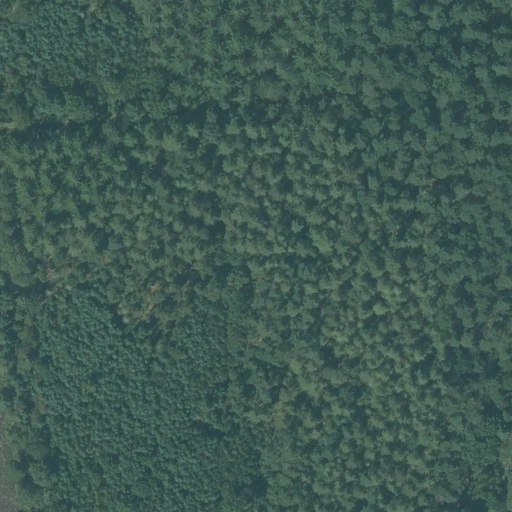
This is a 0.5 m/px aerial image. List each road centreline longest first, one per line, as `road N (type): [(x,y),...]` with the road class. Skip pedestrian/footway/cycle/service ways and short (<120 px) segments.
road 1 (track): [(509,511),(406,0)]
road 2 (track): [(421,78),(0,128)]
road 3 (track): [(450,511),(482,379)]
